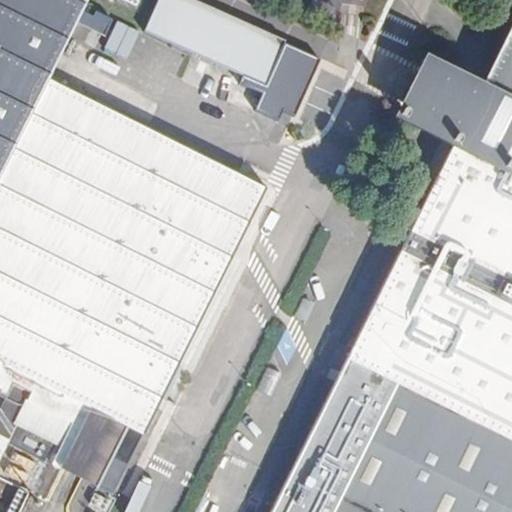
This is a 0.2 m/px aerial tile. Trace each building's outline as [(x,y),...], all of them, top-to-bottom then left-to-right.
[(0,0),(0,180),(49,79),(88,2),(83,0),(0,0)] [(159,0),(146,31),(266,85),(285,42),(190,0),(159,0)] [(123,59),(136,32),(112,21),(100,48),(123,59)] [(511,24),(481,89),(511,103),(511,24)] [(511,103),(481,89),(441,68),(410,128),(458,153),(511,179),(511,103)] [(49,79),(0,180),(0,392),(8,397),(0,412),(0,436),(9,440),(29,400),(38,382),(144,435),(267,187),(49,79)] [(511,511),(511,179),(458,153),(355,360),(346,356),(268,511),(511,511)] [(270,393),(278,373),(265,368),(258,388),(270,393)] [(38,382),(29,400),(74,423),(53,464),(97,487),(113,455),(129,464),(144,435),(38,382)] [(52,437),(58,440),(67,423),(61,419),(52,437)] [(224,443),(193,511),(213,511),(241,451),(224,443)] [(77,485),(67,511),(105,511),(111,496),(77,485)]
